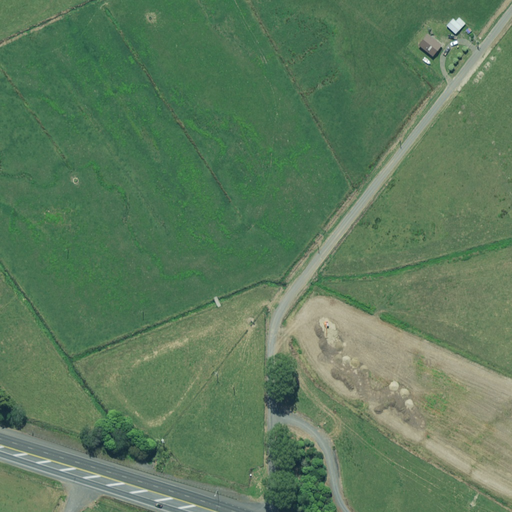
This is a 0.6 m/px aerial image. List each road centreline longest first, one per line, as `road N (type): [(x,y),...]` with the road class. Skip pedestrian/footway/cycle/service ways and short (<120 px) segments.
road 1 (unclassified): [(274,511),(280,316),(511,10)]
road 2 (trunk): [(0,444),(217,511)]
